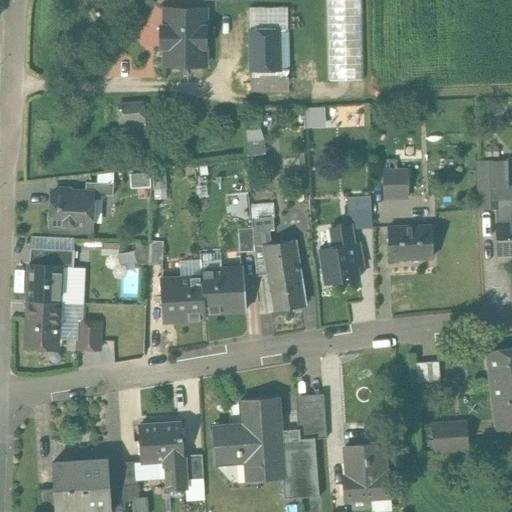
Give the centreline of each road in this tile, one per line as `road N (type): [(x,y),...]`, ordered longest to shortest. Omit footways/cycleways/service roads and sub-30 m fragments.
road 1 (residential): [(0,394),(511,315)]
road 2 (residential): [(0,361),(9,34)]
